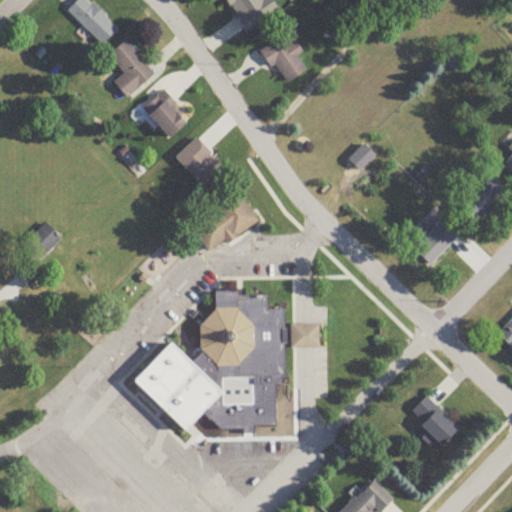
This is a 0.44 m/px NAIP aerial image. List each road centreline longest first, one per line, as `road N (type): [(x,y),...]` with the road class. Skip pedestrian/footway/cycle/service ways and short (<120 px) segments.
road 1 (residential): [(511,407),(295,194),(155,0)]
road 2 (residential): [(511,251),(333,428)]
road 3 (track): [(258,143),(397,0)]
